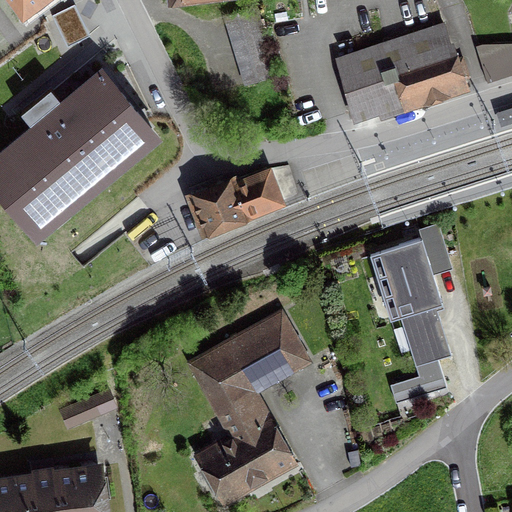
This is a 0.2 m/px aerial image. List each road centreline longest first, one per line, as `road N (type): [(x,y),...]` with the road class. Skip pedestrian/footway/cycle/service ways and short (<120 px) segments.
road 1 (residential): [(125,0),(207,154),(226,159),(343,141)]
road 2 (residential): [(511,91),(343,141)]
road 3 (residential): [(459,423),(380,481),(320,511)]
